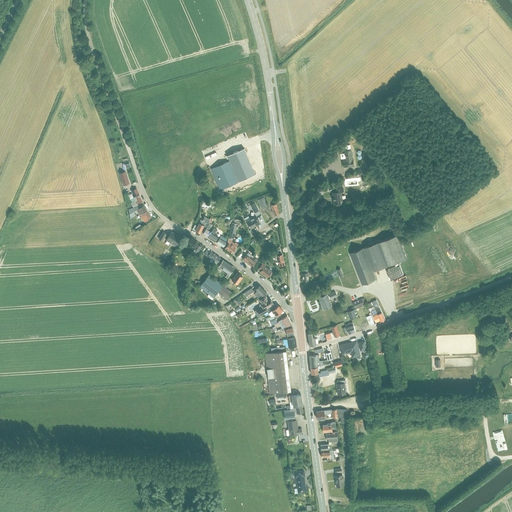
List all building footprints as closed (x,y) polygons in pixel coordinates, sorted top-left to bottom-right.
[(244,148),(227,155),(228,157),(230,161),(229,161),(238,182),(244,179),(255,174),(246,153),(244,148)] [(347,161),(343,161),(344,167),(354,166),(354,160),(353,160),(351,150),(345,151),(347,161)] [(229,161),(211,169),(220,190),(238,182),(229,161)] [(127,175),(125,171),(122,173),(120,173),(120,175),(121,178),(124,185),(128,183),(129,183),(127,175)] [(332,192),(334,204),(342,203),(341,192),(343,191),(343,187),(335,188),(336,192),(332,192)] [(137,188),(131,191),(134,196),(134,197),(130,198),(132,202),(131,203),(133,207),(138,205),(137,203),(142,201),(137,188)] [(258,200),(261,208),(267,206),(264,197),(258,200)] [(258,210),(254,202),(250,204),(254,212),(258,210)] [(144,205),(137,210),(139,213),(144,222),(151,218),(144,205)] [(266,212),(261,215),(264,221),(269,219),(266,212)] [(248,216),(244,218),(251,228),(260,222),(256,216),(250,219),(248,216)] [(195,224),(193,229),(195,230),(200,233),(203,228),(204,225),(206,226),(208,223),(203,220),(201,219),(199,223),(198,226),(195,224)] [(234,233),(235,228),(237,228),(238,224),(232,222),(229,237),(233,238),(235,233),(234,233)] [(206,228),(203,233),(208,237),(215,241),(218,236),(214,234),(217,230),(215,229),(214,228),(213,229),(211,232),(208,230),(209,228),(211,226),(208,225),(206,228)] [(167,240),(171,242),(171,243),(173,244),(173,243),(177,245),(181,237),(177,235),(177,236),(171,232),(167,240)] [(376,279),(373,271),(407,258),(406,258),(398,235),(398,234),(364,247),(350,253),(362,285),(376,279)] [(221,236),(219,238),(217,242),(223,247),(226,242),(227,240),(221,236)] [(229,242),(225,248),(232,253),(236,247),(238,245),(235,243),(235,244),(231,241),(232,240),(228,238),(227,241),(229,242)] [(197,244),(192,251),(197,254),(201,247),(197,244)] [(207,250),(204,253),(208,256),(211,259),(210,261),(210,262),(210,263),(211,263),(212,263),(213,263),(216,264),(220,258),(211,251),(210,252),(207,250)] [(278,255),(276,253),(271,256),(273,260),(277,257),(279,262),(279,263),(280,266),(285,265),(282,254),(278,255)] [(247,254),(243,259),(247,262),(252,267),(258,260),(256,258),(254,260),(247,254)] [(234,268),(223,260),(219,266),(228,273),(225,277),(227,278),(234,268)] [(262,263),(258,269),(261,270),(260,272),(267,277),(269,275),(270,276),(272,272),(264,266),(265,265),(262,263)] [(237,272),(232,280),(237,284),(243,277),(237,272)] [(218,291),(223,286),(209,274),(199,286),(200,287),(199,288),(202,291),(203,289),(213,297),(218,291)] [(218,291),(213,297),(214,297),(218,292),(227,299),(232,293),(226,288),(229,284),(227,282),(224,286),(223,286),(218,291)] [(257,290),(254,294),(259,299),(266,292),(259,285),(255,289),(257,290)] [(252,288),(244,293),(246,296),(254,291),(252,288)] [(327,294),(318,297),(323,309),(332,305),(327,294)] [(262,306),(256,310),(260,316),(260,315),(263,314),(269,311),(267,308),(274,304),(270,297),(267,299),(266,296),(259,300),(261,303),(260,303),(262,306)] [(362,298),(353,303),(355,308),(365,304),(362,298)] [(377,300),(372,302),(375,308),(377,313),(372,315),(376,322),(380,320),(381,321),(385,319),(379,305),(377,300)] [(269,320),(276,319),(282,314),(280,312),(283,310),(278,305),(272,310),(276,315),(274,316),(266,318),(267,321),(268,321),(269,320)] [(354,309),(347,312),(350,319),(357,317),(354,309)] [(282,328),(291,323),(287,315),(281,319),(278,321),(282,328)] [(344,328),(343,328),(345,334),(346,333),(348,333),(349,334),(356,332),(353,324),(353,322),(346,325),(347,327),(344,328)] [(291,323),(282,328),(280,328),(281,331),(282,330),(286,330),(287,335),(294,333),(292,327),(291,323)] [(331,326),(334,337),(340,335),(336,325),(331,326)] [(312,332),(308,334),(309,346),(316,345),(315,337),(313,338),(312,332)] [(295,338),(276,341),(276,343),(285,341),(286,348),(296,346),(295,338)] [(359,348),(357,341),(353,342),(351,342),(351,343),(350,343),(349,343),(345,344),(340,345),(343,354),(347,353),(353,352),(353,351),(354,355),(354,356),(360,355),(360,353),(359,348)] [(291,391),(286,351),(285,351),(280,352),(279,352),(265,353),(270,393),(291,391)] [(310,356),(309,356),(310,367),(317,367),(317,366),(319,366),(319,365),(320,365),(323,365),(323,362),(323,360),(319,360),(319,355),(315,355),(314,355),(310,355),(310,356)] [(345,380),(337,381),(337,384),(336,384),(338,394),(345,393),(344,383),(346,383),(345,380)] [(301,394),(288,396),(289,402),(290,407),(293,406),(303,405),(301,394)] [(291,410),(284,411),(285,419),(295,418),(295,413),(297,413),(297,414),(303,413),(302,406),(290,408),(291,410)] [(336,409),(316,411),(317,419),(325,418),(327,417),(326,414),(332,413),(332,418),(341,417),(341,423),(343,422),(347,422),(348,422),(347,410),(336,409)] [(296,420),(288,421),(289,430),(286,430),(287,435),(302,433),(301,429),(297,429),(297,428),(296,420)] [(323,432),(332,431),(332,427),(336,427),(335,422),(331,422),(331,423),(327,424),(327,425),(323,425),(323,432)] [(338,443),(337,438),(328,439),(329,444),(320,444),(321,450),(328,449),(332,449),(331,444),(338,443)] [(309,442),(300,443),(300,446),(301,451),(310,449),(309,442)] [(333,450),(321,451),(322,457),(327,457),(327,461),(332,461),(335,461),(335,458),(334,458),(333,450)] [(295,493),(298,493),(307,492),(306,486),(305,486),(304,476),(305,476),(304,470),(294,471),(295,477),(296,477),(298,488),(294,489),(295,493)] [(342,475),(335,476),(336,486),(344,485),(343,478),(342,478),(342,475)]
